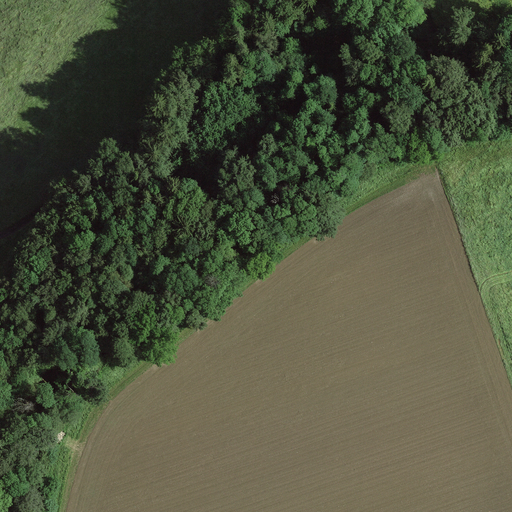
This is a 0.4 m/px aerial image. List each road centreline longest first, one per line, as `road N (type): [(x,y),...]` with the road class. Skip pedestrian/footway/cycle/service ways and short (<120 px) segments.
road 1 (track): [(47,511),(59,459),(127,347),(293,216),(380,171),(400,145),(438,52),(428,0)]
road 2 (track): [(511,16),(439,36),(359,40),(242,77),(0,234)]
